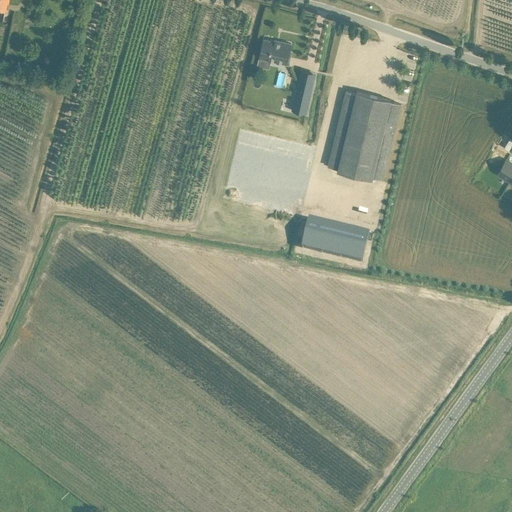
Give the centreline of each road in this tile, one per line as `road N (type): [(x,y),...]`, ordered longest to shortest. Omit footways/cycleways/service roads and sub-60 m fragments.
road 1 (unclassified): [(511,73),(292,0)]
road 2 (tertiary): [(383,511),(511,334)]
